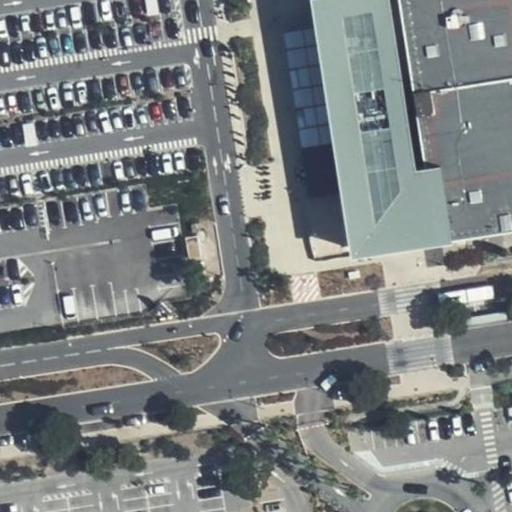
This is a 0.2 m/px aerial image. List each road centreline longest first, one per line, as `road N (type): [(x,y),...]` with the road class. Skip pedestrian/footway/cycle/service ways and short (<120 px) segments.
road 1 (unclassified): [(0,411),(511,335)]
road 2 (unclassified): [(0,353),(511,280)]
